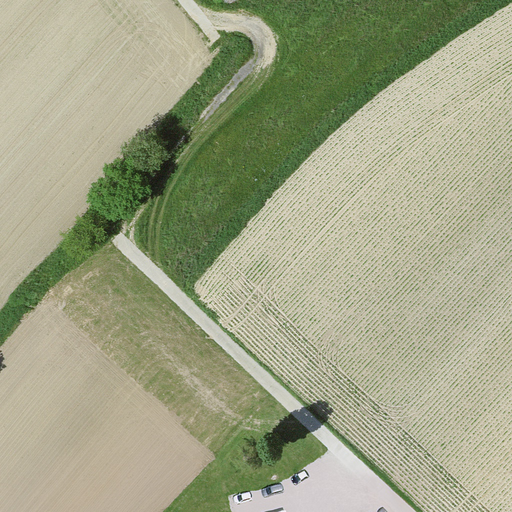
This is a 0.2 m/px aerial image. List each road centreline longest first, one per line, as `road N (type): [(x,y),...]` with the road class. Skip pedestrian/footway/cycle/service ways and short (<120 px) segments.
road 1 (track): [(116,237),(407,511)]
road 2 (track): [(196,10),(252,18),(266,32),(265,48),(137,205),(132,253)]
